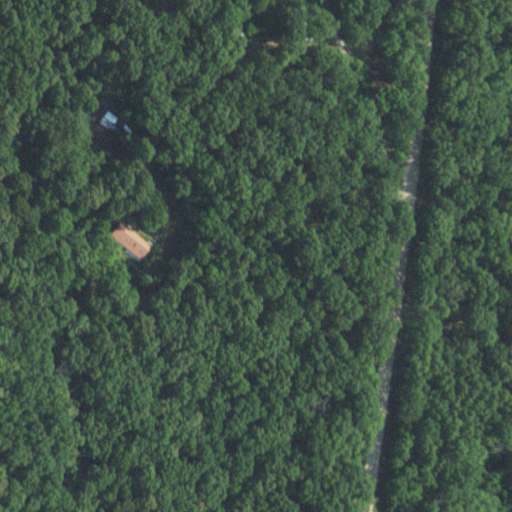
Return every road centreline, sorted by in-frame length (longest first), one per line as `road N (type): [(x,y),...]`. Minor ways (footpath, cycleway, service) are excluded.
road 1 (residential): [(383,408),(283,270),(235,153),(203,100),(127,28),(44,42),(0,71)]
road 2 (residential): [(368,511),(433,0)]
